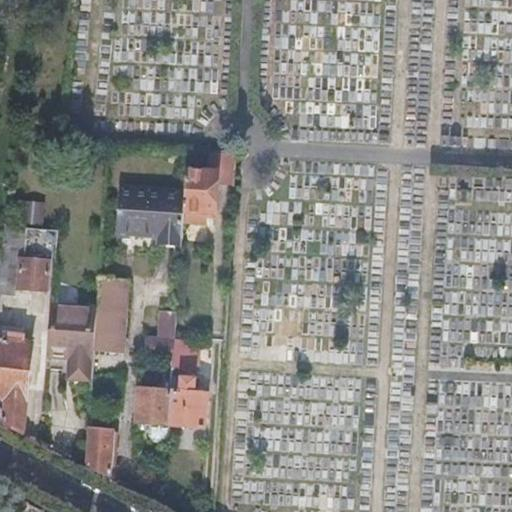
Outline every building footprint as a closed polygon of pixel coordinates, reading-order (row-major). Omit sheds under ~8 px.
[(236,153),(220,152),(218,173),(218,182),(235,183),(236,153)] [(218,173),(187,170),(186,192),(184,210),(184,218),(214,221),(215,211),(218,182),(218,173)] [(184,210),(186,192),(120,186),(117,234),(159,237),(158,246),(182,248),(184,218),(184,210)] [(29,222),(42,223),(43,201),(30,200),(29,222)] [(4,224),(0,262),(0,293),(17,295),(18,288),(21,258),(23,258),(26,227),(4,224)] [(60,230),(26,227),(23,258),(21,258),(18,288),(49,291),(52,261),(57,262),(60,230)] [(129,280),(99,278),(97,308),(94,352),(124,354),(129,280)] [(97,308),(53,303),(47,366),(71,369),(71,375),(92,377),(94,352),(97,308)] [(177,307),(163,306),(161,337),(148,336),(146,356),(163,357),(173,358),(175,341),(177,309),(177,307)] [(175,341),(211,343),(211,334),(181,332),(182,310),(177,309),(175,341)] [(2,340),(0,340),(0,420),(22,432),(32,344),(24,343),(24,336),(3,334),(2,340)] [(210,352),(211,343),(175,341),(173,358),(173,360),(186,361),(187,350),(210,352)] [(173,360),(173,358),(163,357),(161,384),(172,385),(172,377),(173,360)] [(181,392),(171,391),(169,425),(183,426),(182,437),(192,437),(193,426),(206,427),(209,394),(194,392),(195,379),(182,377),(181,392)] [(182,377),(172,377),(172,385),(171,391),(181,392),(182,377)] [(171,391),(140,389),(137,422),(169,425),(171,391)] [(113,417),(90,415),(86,464),(114,478),(117,430),(112,429),(113,417)]
